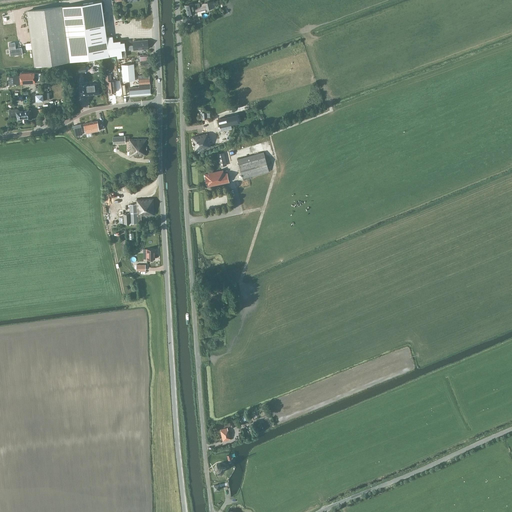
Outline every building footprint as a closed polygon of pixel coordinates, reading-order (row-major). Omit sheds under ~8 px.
[(103,0),(82,3),(90,58),(117,54),(118,57),(126,56),(125,49),(124,42),(120,42),(120,41),(113,42),(112,36),(108,37),(104,7),(103,0)] [(213,0),(205,2),(205,3),(206,5),(207,9),(211,8),(215,7),(213,0)] [(82,3),(62,5),(70,60),(90,58),(82,3)] [(192,3),(185,5),(186,9),(188,14),(195,13),(194,9),(195,8),(196,12),(197,12),(205,10),(207,9),(206,5),(202,6),(200,6),(199,3),(193,4),(192,3)] [(62,5),(27,10),(31,43),(32,49),(34,65),(70,60),(62,5)] [(133,50),(144,49),(148,49),(148,40),(144,40),(133,41),(133,45),(129,45),(129,50),(133,50)] [(140,57),(141,66),(151,65),(150,56),(140,57)] [(135,80),(134,64),(121,65),(123,81),(135,80)] [(13,78),(9,78),(8,78),(9,85),(10,85),(13,85),(13,84),(21,84),(25,83),(34,83),(35,83),(35,82),(41,82),(40,73),(34,73),(34,72),(20,73),(20,76),(13,77),(13,78)] [(106,82),(107,88),(108,88),(109,93),(115,92),(114,81),(111,81),(110,75),(105,75),(106,82)] [(150,75),(138,76),(139,87),(130,88),(130,90),(129,90),(130,96),(151,95),(150,75)] [(86,95),(100,94),(99,87),(97,88),(96,84),(82,85),(83,95),(86,95)] [(16,112),(17,115),(17,121),(32,119),(30,110),(19,111),(16,112)] [(116,115),(113,116),(114,122),(131,119),(131,115),(130,113),(127,113),(118,115),(116,115)] [(238,113),(217,118),(219,127),(220,127),(231,124),(240,122),(238,113)] [(97,121),(84,123),(86,133),(99,130),(97,121)] [(74,128),(75,136),(81,134),(80,130),(79,124),(77,124),(73,125),(74,128)] [(207,133),(192,137),(195,150),(210,146),(211,146),(209,138),(208,138),(207,133)] [(130,151),(130,155),(147,155),(147,139),(129,139),(129,151),(130,151)] [(226,163),(230,162),(228,152),(217,154),(220,167),(227,165),(226,163)] [(237,159),(238,164),(243,180),(251,178),(250,177),(269,172),(263,152),(237,159)] [(207,187),(229,182),(227,172),(224,173),(223,170),(204,174),(207,187)] [(129,204),(130,210),(130,213),(123,214),(124,223),(131,223),(142,223),(141,215),(154,215),(153,199),(137,199),(137,204),(136,204),(129,204)] [(150,259),(155,259),(155,258),(155,256),(155,249),(146,249),(146,256),(146,257),(146,259),(150,259)] [(223,441),(230,440),(227,428),(220,430),(223,441)] [(225,469),(223,464),(220,463),(217,463),(215,467),(216,472),(220,473),(223,472),(225,469)]
